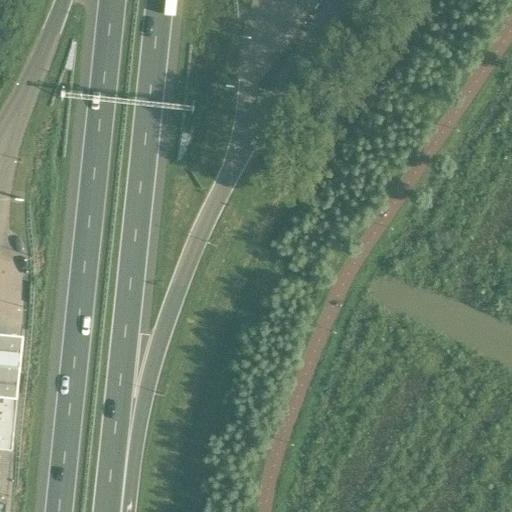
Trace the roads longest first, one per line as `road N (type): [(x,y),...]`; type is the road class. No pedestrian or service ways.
road 1 (motorway): [(105,511),(159,0)]
road 2 (motorway): [(111,0),(58,511)]
road 3 (motorway): [(109,511),(183,267),(237,158)]
road 4 (motorway): [(61,0),(12,116)]
